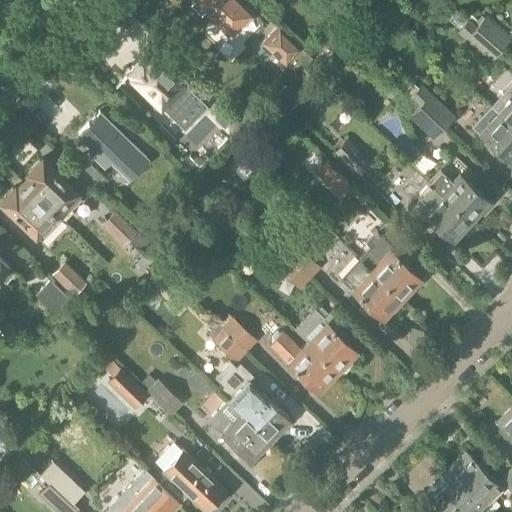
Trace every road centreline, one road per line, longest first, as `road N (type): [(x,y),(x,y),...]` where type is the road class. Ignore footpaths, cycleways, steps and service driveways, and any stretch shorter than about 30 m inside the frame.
road 1 (residential): [(312,511),(401,432),(511,306)]
road 2 (residential): [(0,88),(87,0)]
